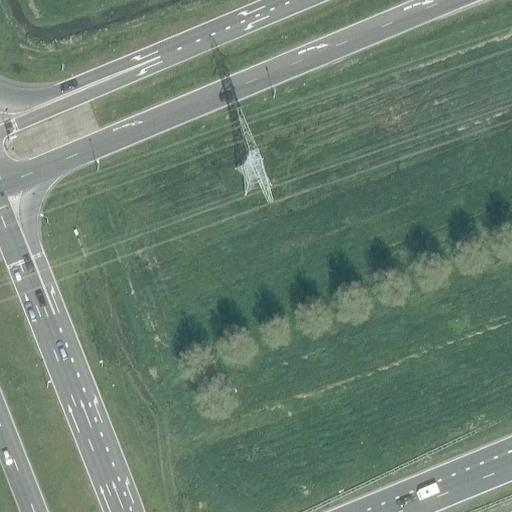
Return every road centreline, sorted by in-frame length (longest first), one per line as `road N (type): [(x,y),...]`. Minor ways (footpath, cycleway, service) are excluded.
road 1 (trunk): [(0,185),(454,0)]
road 2 (primary): [(115,511),(0,217)]
road 3 (trunk): [(169,53),(0,132)]
road 4 (trunk): [(169,53),(50,95),(0,98)]
road 5 (trunk): [(296,0),(169,53)]
